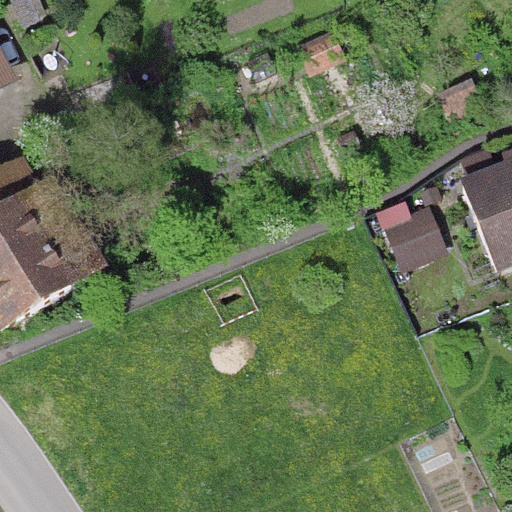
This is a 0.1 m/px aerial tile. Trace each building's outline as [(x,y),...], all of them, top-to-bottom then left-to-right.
[(12,0),(24,26),(48,16),(40,0),(12,0)] [(297,46),(310,76),(347,61),(334,30),(297,46)] [(0,86),(17,78),(0,44),(0,86)] [(472,78),(439,92),(451,121),(484,107),(472,78)] [(511,157),(462,178),(497,272),(511,266),(511,157)] [(0,172),(0,328),(1,330),(111,266),(56,173),(39,182),(25,158),(0,172)] [(430,206),(382,225),(402,274),(450,255),(430,206)]
